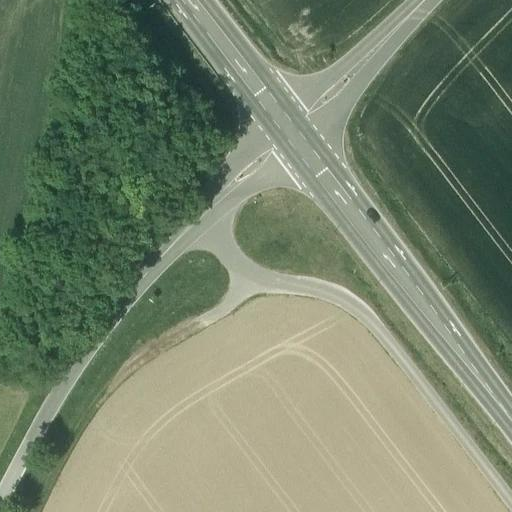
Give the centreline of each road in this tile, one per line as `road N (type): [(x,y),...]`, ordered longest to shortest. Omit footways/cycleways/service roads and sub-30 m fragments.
road 1 (unclassified): [(0,497),(91,337),(134,279),(294,138)]
road 2 (track): [(490,511),(234,187)]
road 3 (secondary): [(294,138),(511,420)]
road 4 (unclassified): [(294,138),(433,0)]
road 5 (secondary): [(188,0),(294,138)]
